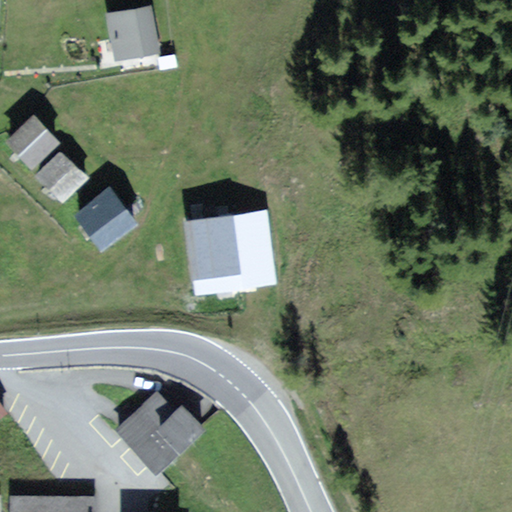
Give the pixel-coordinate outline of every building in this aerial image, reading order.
[(126,0),(105,4),(113,47),(139,42),(156,39),(148,0),(126,0)] [(18,140),(31,153),(54,131),(30,105),(7,128),(18,140)] [(47,175),(59,188),(83,165),(60,140),(36,163),(47,175)] [(88,234),(101,251),(133,226),(108,194),(76,219),(88,234)] [(184,222),(194,293),(276,282),(267,211),(209,219),(184,222)] [(178,406),(163,391),(117,432),(154,473),(200,432),(178,406)] [(92,511),(92,508),(92,499),(15,499),(15,511),(92,511)]
